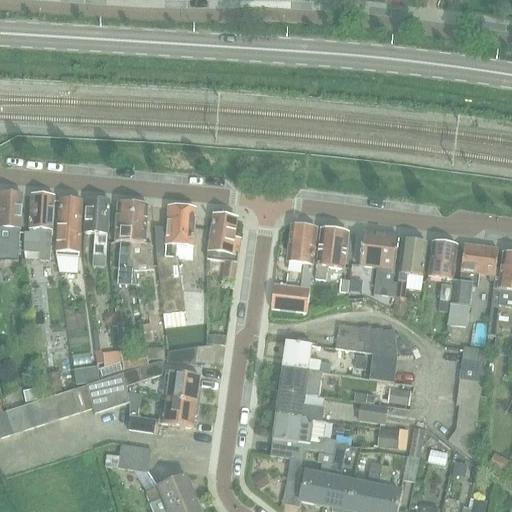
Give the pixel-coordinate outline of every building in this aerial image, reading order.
[(0,251),(17,252),(21,196),(0,194),(0,251)] [(50,230),(52,198),(31,197),(28,228),(28,233),(22,233),(22,244),(23,253),(38,254),(38,262),(49,263),(50,230)] [(79,235),(81,200),(59,199),(56,252),(57,257),(78,258),(79,235)] [(104,257),(108,202),(86,201),(83,233),(94,234),(92,256),(104,257)] [(131,261),(127,261),(130,204),(116,203),(113,243),(123,243),(123,247),(121,247),(119,272),(133,273),(131,261)] [(146,205),(130,204),(127,261),(131,261),(133,273),(153,272),(151,248),(144,245),(146,205)] [(167,229),(154,228),(155,259),(163,316),(184,313),(177,259),(190,260),(191,248),(193,214),(194,211),(192,211),(190,208),(182,208),(180,210),(168,209),(167,229)] [(212,217),(206,261),(224,264),(222,279),(233,281),(239,241),(233,240),(236,220),(212,217)] [(312,266),(315,231),(290,228),(286,263),(303,265),(300,290),(308,291),(312,266)] [(344,270),(348,235),(320,231),(316,266),(315,280),(325,281),(327,268),(344,270)] [(390,284),(396,237),(361,233),(357,267),(375,269),(372,296),(393,299),(395,284),(390,284)] [(420,278),(424,244),(400,241),(393,299),(402,300),(405,276),(420,278)] [(450,281),(455,247),(430,244),(426,278),(450,281)] [(494,278),(497,251),(463,246),(459,273),(458,284),(454,284),(451,306),(469,308),(471,285),(478,287),(479,276),(494,278)] [(494,278),(491,298),(499,299),(498,308),(511,309),(511,256),(502,255),(500,271),(495,270),(494,278)] [(340,281),(338,293),(347,294),(348,282),(340,281)] [(441,285),(437,313),(447,314),(451,287),(441,285)] [(306,314),(309,291),(308,291),(300,290),(273,286),(270,310),(306,314)] [(491,298),(487,337),(494,338),(498,308),(499,299),(491,298)] [(184,313),(163,316),(165,331),(186,328),(184,313)] [(109,315),(105,319),(105,325),(115,324),(115,314),(109,315)] [(338,326),(336,338),(359,341),(357,329),(338,326)] [(357,329),(359,341),(361,354),(372,356),(369,331),(368,328),(357,329)] [(380,329),(369,331),(372,356),(384,357),(381,333),(380,329)] [(393,331),(381,333),(384,357),(397,359),(394,336),(393,331)] [(394,336),(397,359),(412,358),(411,350),(397,335),(394,336)] [(206,336),(206,346),(223,347),(225,337),(206,336)] [(336,338),(335,350),(361,354),(359,341),(336,338)] [(285,344),(281,368),(307,371),(316,372),(328,374),(329,364),(308,362),(310,347),(285,344)] [(145,360),(164,359),(164,347),(145,348),(145,360)] [(193,366),(195,348),(166,353),(165,363),(193,366)] [(463,349),(461,362),(482,365),(484,351),(463,349)] [(122,371),(144,367),(141,351),(120,354),(122,371)] [(395,372),(396,359),(372,356),(370,369),(395,372)] [(356,358),(354,371),(365,372),(367,359),(356,358)] [(461,362),(459,383),(481,385),(484,365),(461,362)] [(158,364),(141,370),(145,382),(162,376),(163,365),(158,364)] [(281,368),(278,392),(318,397),(321,374),(328,375),(328,374),(316,372),(307,371),(281,368)] [(82,369),(72,370),(74,386),(84,385),(82,369)] [(393,384),(395,372),(370,369),(368,381),(393,384)] [(56,372),(42,374),(44,393),(58,392),(56,372)] [(167,383),(165,398),(197,403),(199,388),(198,385),(199,378),(165,373),(164,383),(167,383)] [(122,376),(86,387),(93,410),(93,411),(94,415),(129,404),(122,376)] [(459,383),(457,395),(479,398),(481,385),(459,383)] [(86,387),(73,391),(81,414),(93,411),(93,410),(86,387)] [(25,403),(40,401),(38,389),(23,391),(25,403)] [(73,391),(62,395),(70,418),(81,414),(73,391)] [(389,391),(387,404),(408,407),(409,394),(389,391)] [(278,392),(275,416),(300,420),(304,396),(318,398),(318,397),(278,392)] [(353,394),(352,402),(372,404),(373,397),(353,394)] [(62,395),(50,398),(58,422),(70,418),(62,395)] [(455,407),(459,408),(478,410),(479,398),(457,395),(455,407)] [(50,398),(39,402),(46,425),(58,422),(50,398)] [(195,416),(197,403),(165,398),(163,414),(159,414),(157,424),(192,429),(193,418),(195,416)] [(39,402),(27,406),(35,429),(46,425),(39,402)] [(360,404),(358,423),(385,426),(387,408),(360,404)] [(27,406),(15,410),(23,433),(35,429),(27,406)] [(459,408),(457,420),(476,423),(478,410),(459,408)] [(15,410),(4,413),(11,436),(23,433),(15,410)] [(310,421),(312,421),(322,423),(323,412),(311,411),(310,421)] [(4,413),(0,414),(0,439),(11,436),(4,413)] [(310,421),(300,420),(275,416),(269,458),(290,461),(300,463),(302,450),(322,453),(322,454),(334,456),(335,448),(335,443),(310,438),(312,421),(310,421)] [(129,417),(127,429),(152,433),(153,421),(129,417)] [(457,420),(455,432),(474,435),(476,423),(457,420)] [(379,430),(377,446),(405,451),(408,434),(379,430)] [(413,430),(408,457),(419,459),(424,432),(413,430)] [(471,460),(474,435),(455,432),(448,443),(471,460)] [(423,440),(420,455),(438,459),(442,444),(423,440)] [(121,446),(119,458),(152,464),(154,451),(121,446)] [(335,448),(334,456),(344,459),(346,448),(335,448)] [(319,477),(305,474),(299,503),(322,508),(329,479),(334,456),(322,454),(317,454),(316,462),(321,463),(319,477)] [(494,455),(488,465),(505,474),(510,464),(494,455)] [(345,511),(351,484),(339,481),(344,459),(334,456),(329,479),(322,508),(331,510),(331,511),(345,511)] [(159,488),(150,474),(152,464),(119,458),(108,457),(107,468),(135,472),(145,491),(153,511),(166,511),(194,501),(185,478),(159,488)] [(414,484),(418,461),(406,458),(402,482),(414,484)] [(290,461),(287,484),(297,486),(301,463),(300,463),(290,461)] [(454,465),(453,473),(463,474),(464,466),(454,465)] [(345,511),(370,511),(376,489),(380,467),(370,466),(365,487),(351,484),(345,511)] [(380,467),(376,489),(370,511),(395,511),(400,494),(386,491),(390,469),(380,467)] [(262,475),(252,481),(259,492),(269,485),(262,475)] [(166,511),(198,511),(194,501),(166,511)]
